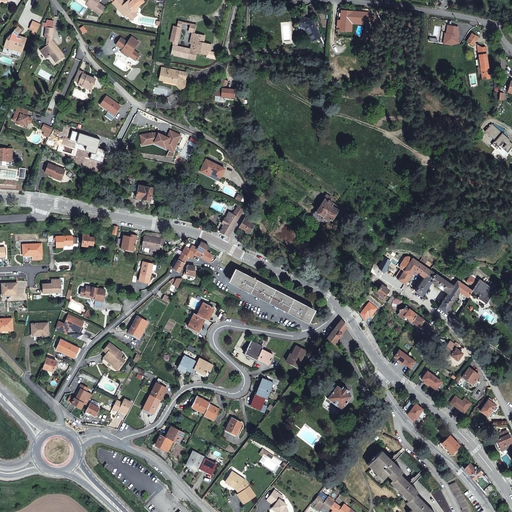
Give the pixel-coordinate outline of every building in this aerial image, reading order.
[(84,0),(87,2),(89,3),(88,6),(101,15),(106,8),(99,3),(100,0),(84,0)] [(132,0),(132,1),(131,0),(127,0),(125,3),(122,0),(114,0),(112,2),(123,14),(125,12),(127,14),(132,20),(138,15),(135,12),(139,9),(138,6),(144,1),(142,0),(132,0)] [(342,11),(341,27),(348,28),(349,20),(367,22),(368,13),(342,11)] [(315,25),(312,21),(312,20),(300,17),(298,26),(305,28),(312,41),(321,37),(315,25)] [(341,27),(340,30),(351,31),(352,23),(367,24),(367,22),(349,20),(348,28),(341,27)] [(40,24),(33,21),(29,29),(32,30),(37,32),(40,24)] [(194,33),(192,33),(190,41),(190,43),(189,49),(177,46),(182,22),(178,21),(176,26),(174,26),(170,41),(173,42),(171,54),(195,60),(197,53),(207,55),(207,51),(210,51),(212,44),(204,42),(205,35),(194,33)] [(21,30),(18,26),(12,33),(10,39),(7,39),(4,46),(12,49),(13,46),(22,49),(26,38),(21,36),(20,38),(19,37),(18,35),(17,35),(21,30)] [(458,27),(448,26),(447,33),(445,33),(443,44),(451,45),(453,45),(452,41),(457,40),(456,37),(456,35),(458,36),(459,31),(458,31),(458,27)] [(52,38),(54,28),(46,27),(45,37),(46,38),(52,38)] [(478,37),(472,33),(468,39),(475,43),(478,37)] [(139,42),(131,37),(127,42),(121,38),(116,45),(122,49),(128,53),(127,54),(136,61),(140,55),(133,50),(139,42)] [(55,44),(52,41),(51,40),(48,43),(48,44),(45,46),(40,50),(46,58),(50,55),(56,62),(64,56),(57,47),(56,48),(54,45),(55,44)] [(318,55),(312,41),(306,45),(311,54),(318,55)] [(478,54),(479,60),(480,65),(478,65),(479,67),(477,67),(478,74),(481,74),(482,80),(490,79),(485,46),(481,47),(482,54),(478,54)] [(210,51),(207,51),(207,55),(206,57),(218,59),(219,53),(210,51)] [(172,82),(176,83),(181,84),(183,88),(188,84),(185,80),(187,73),(177,71),(176,72),(173,71),(173,70),(162,68),(159,79),(163,80),(165,79),(172,81),(172,82)] [(91,77),(82,74),(83,72),(78,70),(78,71),(74,80),(78,82),(78,84),(84,87),(87,87),(91,89),(95,79),(91,77)] [(227,80),(222,79),(219,88),(225,89),(227,80)] [(235,90),(219,88),(212,96),(215,96),(220,96),(234,98),(235,90)] [(179,99),(174,93),(166,98),(170,105),(179,99)] [(121,106),(106,95),(100,105),(108,111),(109,110),(115,114),(118,110),(121,106)] [(28,110),(18,106),(13,120),(17,122),(16,124),(22,126),(23,123),(26,122),(30,124),(32,118),(26,116),(28,110)] [(152,133),(140,135),(142,145),(154,143),(165,148),(168,142),(176,146),(181,135),(170,131),(167,137),(158,133),(152,133)] [(168,142),(165,148),(173,151),(176,146),(168,142)] [(13,148),(0,147),(0,164),(12,165),(15,166),(16,165),(16,164),(16,157),(12,157),(13,148)] [(225,169),(206,159),(200,171),(206,174),(208,171),(210,172),(210,173),(220,178),(225,169)] [(64,170),(49,163),(45,172),(53,175),(54,176),(54,178),(59,180),(61,179),(63,175),(62,173),(64,170)] [(152,188),(139,185),(136,197),(143,199),(143,200),(143,201),(148,202),(149,201),(149,200),(149,201),(152,188)] [(340,207),(329,201),(331,198),(326,195),(324,199),(319,207),(316,211),(329,220),(331,221),(338,210),(340,207)] [(129,200),(120,196),(120,208),(129,209),(129,200)] [(245,207),(239,204),(238,206),(233,214),(229,212),(225,210),(215,230),(216,230),(227,236),(238,217),(245,207)] [(329,220),(316,211),(314,214),(327,223),(329,220)] [(410,220),(403,215),(399,221),(405,226),(410,220)] [(251,221),(245,218),(239,226),(246,230),(249,232),(250,233),(255,226),(250,223),(250,222),(251,221)] [(94,237),(88,237),(89,235),(83,234),(82,245),(88,246),(88,244),(93,244),(94,237)] [(137,235),(131,234),(130,236),(123,235),(120,248),(134,251),(137,235)] [(73,235),(56,236),(56,235),(47,236),(48,243),(56,242),(56,247),(64,246),(64,244),(73,244),(73,243),(73,240),(73,236),(73,235)] [(161,238),(145,235),(143,246),(150,247),(153,248),(152,253),(158,254),(159,249),(160,244),(163,244),(164,239),(161,238)] [(209,245),(201,242),(197,248),(192,245),(189,249),(195,252),(197,248),(204,253),(205,250),(206,250),(209,245)] [(342,245),(334,242),(332,249),(330,248),(328,255),(335,258),(335,257),(343,260),(346,253),(340,251),(342,245)] [(41,244),(23,245),(23,254),(32,253),(32,257),(32,259),(42,259),(42,255),(41,244)] [(189,249),(185,247),(185,248),(178,260),(184,263),(188,256),(191,258),(195,253),(194,253),(195,252),(189,249)] [(204,253),(197,248),(195,252),(194,253),(195,253),(200,257),(204,253)] [(212,255),(206,250),(205,250),(204,253),(200,257),(207,261),(209,259),(211,260),(212,257),(213,257),(214,256),(212,255)] [(430,270),(412,258),(412,259),(408,256),(405,257),(399,265),(400,268),(401,269),(404,271),(398,279),(405,284),(405,283),(408,285),(409,283),(407,281),(414,270),(424,278),(430,270)] [(184,263),(178,260),(173,268),(179,272),(184,263)] [(152,264),(143,261),(139,281),(148,283),(151,273),(150,273),(152,264)] [(195,266),(188,265),(187,266),(186,272),(185,271),(184,274),(195,275),(195,266)] [(238,270),(235,268),(229,281),(232,282),(238,270)] [(404,271),(401,269),(395,277),(398,279),(404,271)] [(263,283),(254,278),(255,276),(253,276),(253,277),(238,270),(232,282),(305,320),(312,308),(294,299),(275,289),(263,283)] [(453,286),(436,274),(435,274),(436,273),(434,272),(434,273),(430,270),(424,278),(417,289),(415,288),(414,290),(415,291),(422,296),(431,282),(437,286),(441,281),(445,284),(442,289),(448,293),(438,307),(445,312),(450,305),(451,306),(453,304),(452,303),(457,296),(458,296),(460,293),(460,292),(452,287),(453,286)] [(492,288),(479,279),(479,280),(471,275),(466,281),(474,287),(472,290),(479,295),(480,294),(485,298),(492,288)] [(181,278),(177,278),(173,285),(177,287),(180,282),(182,279),(181,278)] [(60,279),(51,280),(51,283),(42,284),(43,293),(52,292),(52,291),(61,290),(60,279)] [(465,285),(458,280),(455,284),(454,284),(453,286),(452,287),(460,292),(465,285)] [(445,284),(441,281),(437,286),(442,289),(445,284)] [(17,283),(2,283),(2,288),(2,293),(9,293),(9,295),(15,294),(18,294),(17,283)] [(389,290),(382,285),(376,292),(383,297),(389,290)] [(472,290),(465,285),(460,292),(468,297),(472,290)] [(105,289),(86,286),(86,289),(85,296),(91,297),(91,295),(95,296),(95,298),(95,299),(103,301),(105,289)] [(2,293),(2,288),(1,288),(1,296),(15,296),(15,294),(9,295),(2,295),(2,293)] [(495,290),(492,288),(485,298),(480,294),(479,295),(477,298),(486,304),(495,290)] [(403,301),(400,296),(394,298),(392,301),(396,305),(403,301)] [(209,305),(203,303),(197,315),(201,316),(204,318),(208,320),(214,308),(209,305)] [(416,314),(409,309),(411,308),(409,306),(406,305),(404,309),(399,309),(399,312),(397,315),(404,319),(406,317),(409,319),(411,321),(416,314)] [(370,312),(365,307),(360,313),(365,318),(370,312)] [(309,322),(315,310),(312,308),(305,320),(309,322)] [(194,313),(193,315),(188,326),(198,331),(204,318),(201,316),(197,315),(194,313)] [(424,320),(416,314),(411,321),(414,323),(419,327),(422,323),(425,326),(427,323),(424,320)] [(78,331),(82,321),(68,315),(64,324),(58,321),(55,329),(66,334),(69,327),(78,331)] [(148,322),(137,316),(128,332),(132,334),(139,338),(148,322)] [(12,318),(0,318),(0,328),(4,328),(4,330),(12,330),(12,318)] [(347,326),(341,320),(333,329),(340,335),(347,326)] [(82,321),(78,331),(84,334),(88,324),(82,321)] [(48,323),(32,324),(32,329),(32,333),(40,333),(40,335),(48,335),(48,323)] [(139,340),(145,330),(144,329),(139,338),(132,334),(131,335),(139,340)] [(340,335),(333,329),(327,338),(334,343),(340,335)] [(72,345),(61,339),(56,349),(74,357),(77,352),(78,349),(72,346),(72,345)] [(263,347),(251,341),(245,353),(247,354),(246,356),(256,361),(257,358),(262,349),(262,347),(263,347)] [(457,347),(454,345),(454,344),(450,341),(444,348),(451,354),(450,355),(457,360),(462,353),(456,348),(457,347)] [(123,353),(109,343),(104,350),(107,353),(104,358),(111,363),(118,369),(125,360),(120,357),(123,353)] [(81,348),(72,344),(72,345),(72,346),(78,349),(77,352),(78,353),(79,353),(81,348)] [(306,351),(296,346),(292,355),(291,356),(289,355),(286,361),(297,367),(306,351)] [(74,357),(56,349),(56,350),(74,359),(74,357)] [(262,349),(257,358),(268,364),(273,355),(262,349)] [(402,362),(407,356),(399,350),(394,356),(402,362)] [(197,362),(184,355),(179,364),(187,368),(186,369),(192,372),(193,368),(196,363),(197,362)] [(415,361),(407,356),(402,362),(410,368),(415,361)] [(56,361),(46,357),(42,368),(53,371),(53,370),(55,365),(56,361)] [(193,368),(197,370),(205,374),(207,369),(210,370),(213,365),(199,358),(197,362),(196,363),(193,368)] [(145,371),(135,366),(133,371),(143,376),(145,371)] [(479,375),(469,367),(465,373),(461,377),(466,381),(468,379),(473,383),(479,375)] [(205,374),(197,370),(196,372),(206,377),(210,370),(207,369),(205,374)] [(427,371),(421,379),(428,384),(434,376),(427,371)] [(461,377),(465,373),(463,371),(456,380),(458,381),(461,377)] [(434,376),(428,384),(435,390),(441,382),(434,376)] [(273,382),(263,378),(257,394),(265,398),(266,398),(270,388),(272,386),(273,382)] [(167,388),(156,382),(150,394),(160,399),(161,400),(167,388)] [(77,399),(74,397),(71,403),(75,405),(77,406),(81,408),(84,403),(86,404),(90,398),(84,395),(86,392),(88,388),(81,384),(76,394),(79,396),(77,399)] [(349,391),(342,386),(341,388),(337,385),(326,398),(331,401),(337,406),(341,409),(351,396),(347,393),(349,391)] [(160,399),(150,394),(144,407),(154,412),(160,399)] [(257,394),(255,394),(250,405),(260,409),(265,398),(257,394)] [(210,403),(196,396),(191,406),(204,413),(209,405),(209,404),(210,403)] [(455,396),(450,402),(464,412),(471,403),(464,398),(462,401),(455,396)] [(495,405),(491,402),(493,400),(489,398),(488,400),(481,410),(488,415),(492,408),(495,410),(498,407),(495,405)] [(122,403),(116,400),(112,408),(121,413),(122,411),(126,414),(132,403),(124,399),(122,403)] [(99,408),(90,403),(86,411),(85,414),(89,416),(90,415),(91,414),(95,416),(98,409),(99,408)] [(220,409),(209,404),(209,405),(204,413),(203,414),(214,420),(220,409)] [(414,404),(407,414),(413,421),(422,410),(414,404)] [(100,410),(98,409),(95,416),(91,414),(90,415),(96,418),(100,410)] [(242,423),(232,418),(226,430),(236,435),(242,423)] [(183,432),(170,425),(167,431),(168,432),(166,437),(173,441),(178,443),(183,432)] [(486,438),(481,432),(480,433),(481,434),(476,438),(481,443),(486,438)] [(511,444),(511,442),(508,432),(504,433),(503,432),(500,433),(502,437),(497,439),(498,443),(496,443),(498,448),(500,447),(501,451),(507,448),(506,447),(508,446),(511,444)] [(173,441),(166,437),(161,434),(155,444),(168,451),(173,441)] [(459,445),(449,434),(444,439),(440,442),(451,453),(460,445),(459,445)] [(273,456),(262,448),(259,454),(262,456),(263,453),(271,459),(273,456)] [(402,471),(381,450),(367,464),(374,471),(382,479),(387,474),(388,473),(391,476),(390,478),(393,481),(400,474),(402,471)] [(205,457),(193,451),(186,465),(197,471),(205,457)] [(216,464),(204,458),(199,468),(211,474),(216,464)] [(481,473),(477,468),(475,470),(473,468),(469,462),(463,468),(473,479),(481,473)] [(435,488),(415,469),(413,471),(410,474),(430,493),(435,488)] [(245,480),(232,471),(225,482),(236,489),(239,493),(241,492),(239,489),(228,481),(233,474),(243,481),(245,480)] [(487,476),(483,471),(481,473),(473,479),(482,490),(491,483),(488,478),(487,476)] [(255,495),(245,480),(243,481),(233,474),(228,481),(239,489),(241,492),(239,493),(237,494),(243,503),(255,495)] [(417,491),(400,474),(393,481),(390,483),(397,489),(405,498),(408,501),(415,494),(417,491)] [(462,494),(455,481),(449,485),(455,497),(456,497),(462,494)] [(283,497),(275,490),(267,500),(273,505),(272,507),(276,510),(277,509),(280,511),(279,511),(288,511),(287,509),(284,507),(286,505),(281,500),(283,497)] [(328,497),(321,491),(318,495),(325,500),(328,497)] [(469,506),(462,493),(462,494),(456,497),(462,509),(468,506),(469,506)] [(433,511),(415,494),(408,501),(406,503),(409,506),(410,505),(413,508),(412,509),(414,511),(433,511)] [(334,502),(328,497),(325,500),(318,495),(313,501),(316,503),(314,506),(320,511),(320,510),(322,508),(327,511),(329,508),(334,502)] [(334,502),(329,508),(332,510),(330,511),(347,511),(350,508),(344,503),(341,507),(334,502)]
